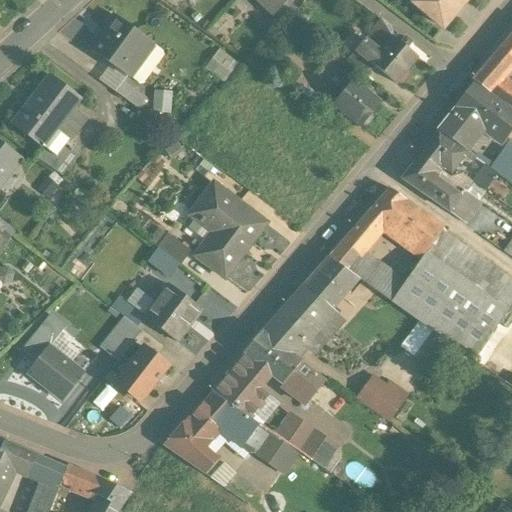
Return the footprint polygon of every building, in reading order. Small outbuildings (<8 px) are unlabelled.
[(256,0),(272,16),(287,0),(256,0)] [(416,0),(413,4),(442,28),(455,13),(456,13),(463,4),(466,0),(416,0)] [(152,45),(113,16),(89,50),(127,78),(128,77),(152,45)] [(365,45),(358,54),(378,70),(402,88),(421,63),(409,53),(415,45),(400,33),(390,46),(381,58),(365,45)] [(365,45),(381,58),(390,46),(374,33),(365,45)] [(511,35),(500,50),(511,66),(511,65),(511,35)] [(152,45),(128,77),(139,85),(144,84),(163,58),(162,53),(152,45)] [(237,64),(218,50),(204,69),(223,84),(237,64)] [(511,66),(500,50),(472,82),(489,94),(496,85),(511,66)] [(370,81),(378,70),(358,54),(349,64),(370,81)] [(49,75),(13,124),(57,157),(69,140),(57,130),(76,105),(80,99),(49,75)] [(379,104),(345,76),(336,86),(344,92),(333,105),(361,127),(362,125),(366,126),(373,118),(371,114),(379,104)] [(146,99),(123,82),(115,93),(138,110),(146,99)] [(504,107),(474,85),(447,120),(459,130),(466,120),(474,126),(484,133),(486,130),(503,108),(504,107)] [(511,95),(496,85),(489,94),(511,110),(511,95)] [(154,91),(154,110),(170,111),(170,92),(154,91)] [(88,114),(76,105),(57,130),(69,140),(88,114)] [(511,115),(503,108),(486,130),(511,148),(511,115)] [(459,130),(447,120),(437,134),(454,145),(458,148),(474,126),(466,120),(459,130)] [(454,145),(437,134),(423,152),(439,164),(454,145)] [(0,184),(19,159),(0,144),(0,184)] [(454,145),(439,164),(451,172),(462,158),(469,163),(473,158),(458,148),(454,145)] [(423,152),(401,180),(448,213),(458,198),(443,187),(429,177),(439,164),(423,152)] [(443,187),(451,172),(439,164),(429,177),(443,187)] [(497,175),(485,167),(473,184),(486,193),(498,176),(497,175)] [(511,172),(503,167),(497,175),(498,176),(511,185),(511,172)] [(266,223),(213,184),(189,216),(212,234),(195,257),(215,272),(224,279),(266,223)] [(405,201),(389,190),(342,245),(356,257),(382,228),(424,253),(425,252),(427,249),(439,230),(400,207),(405,201)] [(458,198),(448,213),(464,225),(479,204),(461,193),(458,198)] [(511,315),(511,280),(439,230),(427,249),(425,252),(424,253),(431,260),(462,283),(429,330),(478,365),(511,315)] [(0,252),(9,244),(0,234),(0,252)] [(190,252),(167,235),(157,249),(180,266),(189,253),(190,252)] [(342,245),(329,259),(345,270),(356,257),(342,245)] [(195,257),(189,253),(180,266),(205,285),(215,272),(195,257)] [(410,290),(367,258),(356,257),(345,270),(397,308),(410,290)] [(410,290),(397,308),(429,330),(462,283),(431,260),(410,290)] [(356,282),(326,261),(304,287),(324,304),(331,310),(332,310),(356,282)] [(145,316),(144,317),(176,342),(201,309),(169,285),(154,304),(145,316)] [(324,304),(304,287),(298,293),(319,311),(324,304)] [(139,293),(130,305),(145,316),(154,304),(139,293)] [(298,293),(263,334),(297,360),(331,321),(319,311),(298,293)] [(130,305),(122,300),(114,311),(136,328),(144,317),(145,316),(130,305)] [(331,310),(324,304),(319,311),(331,321),(337,314),(332,310),(331,310)] [(65,328),(50,316),(22,351),(37,363),(65,328)] [(161,346),(141,331),(132,343),(141,350),(143,348),(154,356),(161,346)] [(262,333),(244,355),(245,356),(238,365),(262,386),(271,375),(284,385),(282,389),(301,403),(304,399),(298,395),(314,374),(297,360),(263,334),(262,333)] [(82,374),(49,348),(28,375),(61,401),(82,374)] [(154,356),(143,348),(141,350),(119,378),(127,385),(123,390),(139,402),(167,366),(154,356)] [(238,365),(213,394),(214,395),(259,424),(260,425),(278,404),(269,396),(271,394),(262,386),(238,365)] [(373,370),(353,397),(385,420),(407,389),(389,377),(386,380),(373,370)] [(314,374),(298,395),(304,399),(309,403),(325,382),(314,374)] [(214,395),(192,420),(213,440),(222,430),(235,442),(241,448),(249,438),(259,424),(214,395)] [(192,420),(191,419),(165,449),(202,476),(217,460),(206,449),(213,440),(192,420)] [(296,419),(286,420),(276,435),(282,440),(294,448),(323,467),(333,452),(331,443),(296,419)] [(259,424),(249,438),(271,455),(282,440),(276,435),(260,425),(259,424)] [(271,455),(249,438),(241,448),(246,453),(252,447),(268,459),(271,455)] [(271,455),(268,459),(279,467),(294,448),(282,440),(271,455)] [(50,462),(5,442),(1,450),(0,451),(0,495),(13,469),(42,482),(50,462)] [(47,511),(49,510),(58,489),(65,469),(50,462),(42,482),(30,511),(47,511)] [(99,480),(67,466),(65,469),(58,489),(89,500),(99,480)] [(118,511),(120,510),(130,495),(131,494),(99,480),(89,500),(94,502),(89,511),(118,511)]
